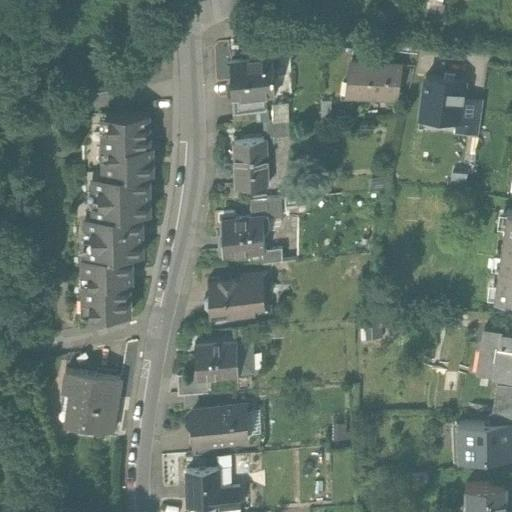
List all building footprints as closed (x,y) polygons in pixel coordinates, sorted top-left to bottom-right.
[(274,54),(232,55),(233,106),(258,105),(267,105),(267,92),(275,91),(274,54)] [(401,65),(351,59),(347,93),(397,99),(401,65)] [(444,79),(425,76),(420,116),(460,122),(465,82),(460,81),(461,75),(445,73),(444,79)] [(331,104),(321,105),(322,115),(331,114),(331,104)] [(147,166),(156,166),(155,135),(151,135),(151,105),(104,105),(104,136),(110,136),(111,167),(147,166)] [(258,105),(233,106),(234,118),(258,117),(258,105)] [(267,165),(266,134),(234,135),(236,181),(269,180),(268,165),(267,165)] [(97,167),(98,207),(143,206),(147,206),(147,166),(111,167),(97,167)] [(251,211),(223,212),(224,247),(264,246),(265,246),(265,245),(264,228),(269,228),(269,213),(282,213),(281,194),(251,195),(251,211)] [(93,207),(94,248),(137,247),(144,247),(143,206),(98,207),(93,207)] [(511,212),(503,211),(497,255),(511,256),(511,212)] [(282,257),(282,245),(265,245),(265,246),(264,246),(264,258),(282,257)] [(298,245),(282,245),(282,257),(298,257),(298,245)] [(87,274),(88,308),(133,307),(132,275),(137,275),(137,247),(94,248),(90,248),(91,274),(87,274)] [(511,256),(497,255),(492,298),(511,300),(511,256)] [(264,270),(208,273),(209,284),(205,288),(205,297),(209,300),(210,312),(212,312),(212,303),(228,302),(228,312),(255,311),(255,302),(265,302),(264,270)] [(421,324),(403,324),(403,349),(421,349),(421,324)] [(511,330),(485,326),(478,368),(511,374),(511,330)] [(238,334),(195,335),(196,368),(196,371),(208,371),(239,370),(239,369),(254,368),(253,334),(238,335),(238,334)] [(118,392),(121,371),(66,363),(63,384),(75,385),(70,418),(114,424),(117,403),(112,402),(114,391),(118,392)] [(208,371),(196,371),(196,368),(178,368),(178,389),(208,388),(208,371)] [(493,410),(511,408),(511,383),(498,382),(493,410)] [(246,399),(194,401),(194,405),(188,410),(194,416),(195,437),(231,436),(247,435),(246,399)] [(489,421),(511,420),(511,408),(493,410),(489,410),(489,421)] [(511,420),(489,421),(459,423),(459,456),(511,454),(511,420)] [(231,436),(195,437),(195,448),(216,448),(231,447),(231,436)] [(231,447),(216,448),(216,460),(220,460),(231,460),(231,447)] [(216,460),(188,460),(188,496),(219,496),(219,500),(240,500),(240,480),(220,480),(220,460),(216,460)] [(414,481),(430,481),(430,472),(414,473),(414,481)] [(504,480),(465,481),(466,497),(467,497),(467,511),(507,511),(507,509),(505,509),(504,480)]
